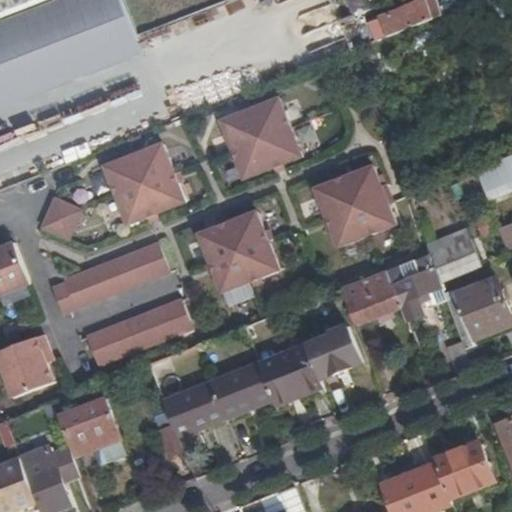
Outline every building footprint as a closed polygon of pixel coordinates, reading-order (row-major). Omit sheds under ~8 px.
[(0,0),(0,21),(52,0),(0,0)] [(52,0),(0,21),(0,95),(140,41),(141,33),(128,0),(52,0)] [(149,51),(245,13),(239,0),(226,0),(142,33),(149,51)] [(388,39),(388,40),(401,35),(401,33),(445,16),(438,0),(431,0),(383,20),(385,29),(364,37),(355,16),(341,21),(350,44),(354,53),(365,49),(365,48),(388,39)] [(348,0),(355,16),(372,10),(368,0),(348,0)] [(445,0),(449,8),(467,1),(466,0),(445,0)] [(0,116),(147,59),(140,41),(0,95),(0,116)] [(395,76),(381,43),(365,49),(354,53),(368,87),(395,76)] [(276,91),(218,112),(241,175),(301,153),(276,91)] [(158,138),(100,159),(124,220),(183,201),(158,138)] [(394,218),(373,163),(314,183),(338,239),(394,218)] [(504,172),(483,180),(490,198),(511,190),(504,172)] [(73,205),(48,195),(35,223),(60,235),(73,205)] [(198,231),(220,288),(279,265),(255,208),(198,231)] [(496,213),(477,221),(484,239),(503,232),(502,229),(496,213)] [(511,224),(502,229),(503,232),(510,251),(511,250),(511,224)] [(485,268),(473,237),(441,249),(452,280),(485,268)] [(0,290),(30,281),(13,238),(0,242),(0,290)] [(159,239),(62,277),(64,284),(52,287),(63,312),(169,270),(159,239)] [(424,295),(444,287),(437,269),(410,279),(408,273),(414,270),(410,261),(388,269),(403,306),(408,321),(425,315),(421,303),(426,301),(424,295)] [(393,310),(403,306),(388,269),(366,278),(373,295),(356,301),(363,321),(379,315),(393,310)] [(511,311),(500,283),(460,299),(475,340),(511,326),(511,311)] [(182,300),(86,335),(96,365),(194,327),(182,300)] [(397,318),(393,310),(379,315),(382,323),(397,318)] [(331,356),(317,361),(324,379),(366,363),(351,326),(334,333),(339,347),(329,350),(331,356)] [(3,346),(22,392),(63,375),(50,345),(56,343),(51,328),(3,346)] [(475,340),(465,344),(476,371),(485,367),(475,340)] [(452,349),(462,377),(476,371),(465,344),(465,343),(452,349)] [(277,405),(326,386),(324,379),(317,361),(311,346),(263,365),(275,399),(277,405)] [(254,407),(275,399),(263,365),(262,364),(213,383),(226,415),(253,404),(254,407)] [(121,377),(112,380),(115,390),(126,386),(121,377)] [(199,426),(226,415),(213,383),(166,401),(176,428),(180,437),(200,429),(199,426)] [(109,400),(63,416),(77,452),(95,445),(100,443),(103,448),(124,441),(109,400)] [(45,418),(57,414),(53,402),(8,419),(14,437),(36,429),(45,418)] [(14,437),(8,419),(0,422),(0,433),(5,445),(16,441),(14,437)] [(511,421),(499,428),(511,457),(511,421)] [(170,459),(186,453),(180,437),(176,428),(162,433),(170,459)] [(129,453),(124,441),(103,448),(100,443),(95,445),(101,463),(129,453)] [(481,444),(438,460),(439,464),(452,497),(497,480),(481,444)] [(16,511),(40,503),(28,473),(22,458),(0,467),(0,511),(7,511),(15,508),(16,511)] [(57,463),(28,473),(40,503),(43,511),(58,511),(75,506),(57,463)] [(452,497),(439,464),(383,487),(393,511),(435,511),(455,504),(452,497)]
